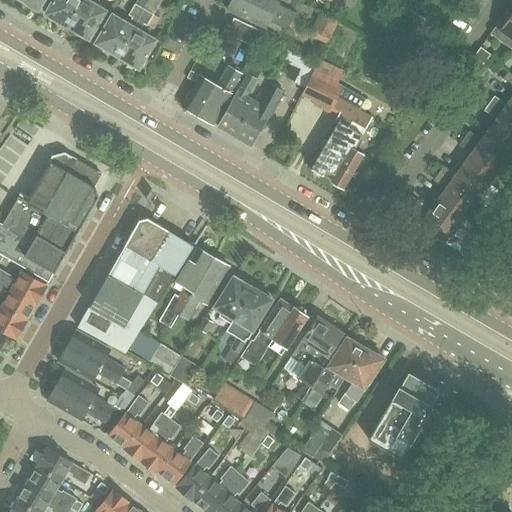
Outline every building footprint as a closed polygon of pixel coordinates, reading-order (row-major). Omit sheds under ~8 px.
[(25,0),(26,0),(26,3),(35,8),(36,7),(38,7),(42,0),(25,0)] [(57,18),(68,24),(82,0),(53,0),(46,12),(49,13),(49,16),(54,19),(57,18)] [(82,0),(68,24),(77,30),(77,33),(84,37),(87,35),(89,37),(105,9),(93,2),(94,0),(82,0)] [(147,0),(143,7),(145,8),(118,54),(127,59),(127,62),(133,66),(137,65),(139,66),(155,38),(142,30),(142,26),(144,22),(147,24),(161,0),(147,0)] [(291,20),(249,0),(231,0),(227,9),(265,28),(269,20),(287,28),(291,20)] [(249,0),(291,20),(294,12),(277,4),(278,0),(249,0)] [(108,48),(118,54),(145,8),(143,7),(136,3),(129,14),(133,16),(131,20),(127,22),(112,14),(96,41),(98,43),(98,46),(105,50),(108,48)] [(398,28),(414,37),(425,19),(409,9),(398,28)] [(507,10),(490,33),(511,48),(511,11),(511,13),(507,10)] [(329,38),(338,20),(321,11),(312,29),(329,38)] [(233,17),(226,32),(254,45),(262,30),(233,17)] [(262,33),(258,41),(271,47),(275,40),(262,33)] [(479,49),(474,56),(484,64),(489,56),(490,54),(480,47),(479,49)] [(317,64),(285,48),(279,58),(301,69),(294,82),(305,87),(317,64)] [(305,87),(301,95),(315,102),(314,105),(328,112),(329,110),(336,98),(342,86),(336,83),(342,71),(319,60),(317,64),(305,87)] [(181,105),(213,124),(217,117),(230,93),(229,92),(240,73),(228,66),(217,85),(199,75),(181,105)] [(511,72),(509,70),(503,78),(511,84),(511,72)] [(242,84),(222,119),(218,126),(234,136),(254,101),(246,96),(255,79),(248,75),(242,84)] [(234,136),(251,146),(271,112),(274,111),(285,91),(270,83),(258,103),(254,101),(234,136)] [(495,94),(490,101),(498,107),(503,100),(495,94)] [(511,95),(507,103),(502,110),(511,117),(511,95)] [(315,161),(311,168),(314,170),(320,173),(331,179),(333,184),(338,187),(343,186),(350,174),(362,154),(353,149),(368,124),(371,118),(358,111),(336,98),(329,110),(337,115),(334,120),(338,122),(327,140),(323,140),(320,145),(322,149),(315,161)] [(490,101),(485,108),(493,114),(498,107),(490,101)] [(497,117),(489,127),(511,144),(511,117),(502,110),(497,117)] [(482,137),(476,145),(502,165),(511,151),(511,144),(489,127),(482,137)] [(470,129),(465,136),(472,142),(478,134),(470,129)] [(465,136),(459,144),(467,149),(472,142),(465,136)] [(471,152),(464,162),(489,183),(502,165),(476,145),(471,152)] [(0,252),(11,258),(49,280),(98,197),(96,188),(95,188),(102,175),(66,153),(61,161),(53,157),(48,165),(50,166),(29,202),(19,197),(3,225),(0,223),(0,252)] [(456,172),(451,180),(477,200),(485,206),(498,189),(489,183),(464,162),(456,172)] [(444,164),(439,171),(447,177),(452,169),(444,164)] [(439,171),(434,179),(441,184),(447,177),(439,171)] [(445,187),(438,198),(464,217),(477,200),(451,180),(445,187)] [(409,194),(398,209),(417,222),(419,224),(418,225),(444,244),(449,237),(464,217),(438,198),(430,209),(424,216),(420,213),(426,206),(416,199),(409,194)] [(122,251),(89,307),(78,327),(126,354),(129,349),(141,330),(193,245),(147,219),(140,220),(122,251)] [(174,294),(159,321),(170,328),(178,314),(179,315),(213,256),(198,248),(191,262),(189,261),(176,282),(185,286),(179,297),(174,294)] [(230,265),(213,256),(179,315),(188,320),(199,300),(207,304),(230,265)] [(0,283),(35,304),(46,286),(21,271),(15,281),(10,278),(11,277),(0,270),(0,283)] [(212,307),(233,319),(252,287),(250,286),(250,282),(245,279),(241,280),(233,275),(212,307)] [(0,295),(4,289),(9,292),(1,307),(25,321),(35,304),(0,283),(0,295)] [(253,288),(252,287),(233,319),(226,331),(236,337),(224,359),(231,363),(237,352),(239,354),(272,300),(263,295),(263,290),(258,287),(253,288)] [(255,366),(267,349),(269,345),(281,353),(285,346),(286,347),(307,315),(305,314),(305,310),(300,307),(296,308),(294,307),(280,298),(260,330),(254,340),(251,339),(240,356),(255,366)] [(0,328),(16,338),(25,321),(1,307),(0,307),(0,328)] [(283,366),(308,383),(305,388),(302,386),(295,396),(302,401),(312,386),(320,374),(317,372),(343,332),(317,315),(295,348),(283,366)] [(198,328),(205,333),(207,333),(214,322),(205,316),(198,328)] [(110,349),(76,330),(67,346),(121,375),(125,368),(105,357),(110,349)] [(320,374),(312,386),(321,392),(327,383),(328,384),(337,389),(344,377),(365,345),(360,342),(355,338),(354,340),(346,335),(320,374)] [(160,343),(149,361),(169,374),(180,356),(160,343)] [(375,351),(365,345),(344,377),(352,382),(339,402),(349,408),(355,399),(356,400),(383,358),(374,353),(375,351)] [(116,384),(121,375),(67,346),(59,361),(92,380),(96,373),(116,384)] [(65,369),(56,385),(109,415),(116,419),(121,412),(114,408),(113,407),(94,397),(99,388),(65,369)] [(432,404),(430,404),(439,389),(437,388),(438,386),(411,371),(410,373),(408,371),(399,385),(398,385),(368,438),(401,457),(421,422),(425,424),(428,418),(434,421),(440,411),(431,405),(432,404)] [(157,372),(151,380),(157,385),(163,377),(157,372)] [(132,382),(140,386),(144,380),(137,375),(132,382)] [(134,394),(140,386),(132,382),(127,389),(134,394)] [(224,382),(214,399),(222,404),(226,406),(236,389),(224,382)] [(47,400),(58,406),(81,419),(85,412),(105,422),(111,426),(116,419),(56,385),(47,400)] [(191,393),(187,399),(196,404),(200,398),(191,393)] [(138,394),(124,412),(107,435),(124,448),(141,425),(132,418),(136,413),(138,415),(147,401),(138,394)] [(154,434),(141,425),(124,448),(141,460),(158,437),(171,419),(170,418),(176,410),(170,405),(164,414),(162,412),(152,425),(157,429),(154,434)] [(217,409),(211,417),(217,421),(223,414),(217,409)] [(228,415),(222,423),(229,427),(234,420),(228,415)] [(171,419),(158,437),(141,460),(156,471),(173,448),(165,442),(169,438),(171,439),(180,426),(171,419)] [(268,419),(263,426),(271,432),(276,425),(268,419)] [(302,449),(312,456),(331,428),(320,421),(302,449)] [(246,465),(261,443),(267,435),(269,432),(258,426),(254,433),(250,430),(249,431),(238,448),(246,454),(244,457),(246,459),(243,463),(246,465)] [(322,463),(326,459),(341,435),(331,428),(312,456),(322,463)] [(156,471),(173,484),(203,442),(193,435),(184,448),(185,450),(182,455),(173,448),(156,471)] [(267,435),(261,443),(268,448),(274,439),(267,435)] [(191,499),(210,477),(202,470),(206,466),(207,467),(218,455),(209,447),(176,486),(191,499)] [(92,473),(48,448),(38,465),(63,479),(67,471),(73,474),(72,475),(86,484),(92,473)] [(287,448),(274,463),(288,473),(299,457),(287,448)] [(311,461),(305,457),(299,467),(305,471),(311,461)] [(58,488),(63,479),(38,465),(28,482),(53,496),(72,508),(78,511),(83,503),(76,500),(78,498),(64,489),(63,491),(58,488)] [(217,483),(210,477),(191,499),(206,511),(239,473),(230,465),(220,477),(221,479),(217,483)] [(328,490),(335,482),(338,476),(331,472),(327,479),(322,484),(328,490)] [(239,473),(206,511),(231,511),(239,502),(232,496),(236,491),(237,493),(248,480),(239,473)] [(338,476),(335,482),(345,488),(349,481),(338,476)] [(69,511),(72,508),(53,496),(28,482),(18,500),(38,511),(43,511),(48,505),(53,508),(52,509),(56,511),(69,511)] [(101,482),(96,488),(104,494),(109,488),(101,482)] [(279,502),(282,504),(284,505),(293,491),(283,485),(270,503),(264,511),(283,511),(279,509),(276,507),(279,502)] [(349,495),(366,505),(371,497),(354,487),(349,495)] [(120,511),(129,502),(113,489),(95,511),(120,511)] [(253,511),(251,511),(248,509),(239,502),(231,511),(258,511),(270,499),(261,491),(250,503),(257,509),(253,511)] [(38,511),(18,500),(10,511),(38,511)] [(141,511),(129,502),(120,511),(141,511)] [(314,511),(317,508),(308,502),(300,511),(314,511)]
